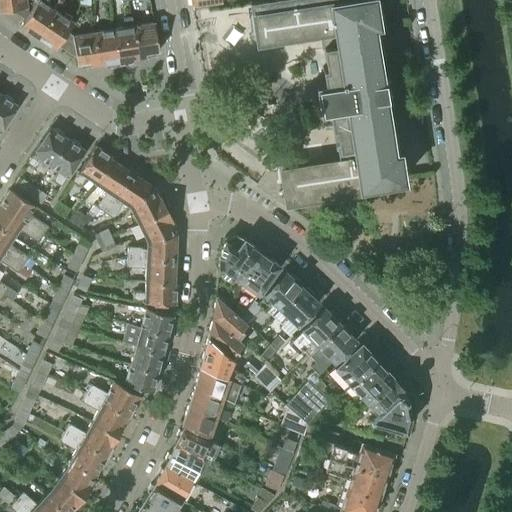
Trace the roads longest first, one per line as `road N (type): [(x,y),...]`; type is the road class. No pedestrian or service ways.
road 1 (residential): [(426,0),(456,230),(441,394)]
road 2 (residential): [(107,511),(137,468),(178,372),(205,279),(206,190)]
road 3 (residential): [(441,394),(206,190)]
road 4 (residential): [(198,125),(141,136),(53,85)]
road 5 (residential): [(198,125),(175,0)]
road 6 (residential): [(441,394),(397,511)]
